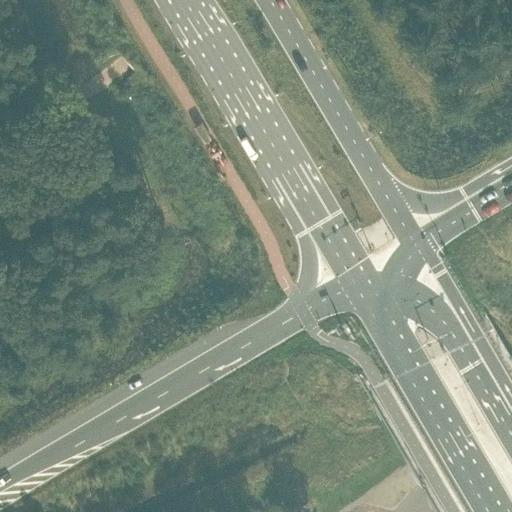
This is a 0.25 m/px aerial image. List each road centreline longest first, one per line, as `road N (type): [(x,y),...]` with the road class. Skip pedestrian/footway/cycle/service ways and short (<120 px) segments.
road 1 (motorway): [(350,268),(0,481)]
road 2 (secondary): [(186,0),(350,268)]
road 3 (primary): [(350,268),(494,511)]
road 4 (secondary): [(410,230),(270,0)]
road 5 (track): [(0,170),(199,0)]
road 6 (primary): [(511,394),(410,230)]
